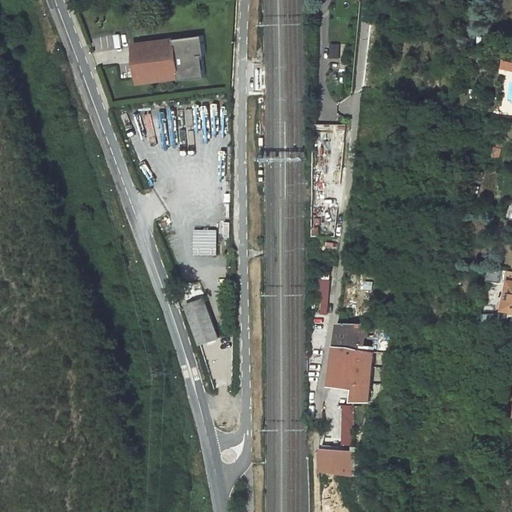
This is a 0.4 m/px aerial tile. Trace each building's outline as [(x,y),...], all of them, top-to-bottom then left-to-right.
[(178,38),(137,44),(143,82),(183,77),(178,38)] [(189,118),(190,136),(197,136),(195,105),(182,106),(182,118),(189,118)] [(497,146),(494,155),(500,157),(503,148),(497,146)] [(219,254),(219,229),(196,229),(196,254),(219,254)] [(234,267),(194,267),(193,283),(234,283),(234,267)] [(207,298),(189,305),(203,344),(221,338),(207,298)] [(330,384),(346,386),(347,379),(352,346),(354,346),(355,340),(364,341),(366,322),(339,321),(330,384)] [(352,346),(347,379),(356,381),(366,350),(375,351),(377,336),(370,334),(372,322),(366,322),(364,341),(355,340),(354,346),(352,346)] [(356,381),(354,400),(368,401),(375,351),(366,350),(356,381)] [(343,446),(355,446),(356,405),(343,405),(343,446)] [(334,471),(356,475),(355,456),(322,453),(323,469),(334,471)] [(334,471),(323,469),(323,501),(323,511),(341,511),(340,499),(334,471)]
